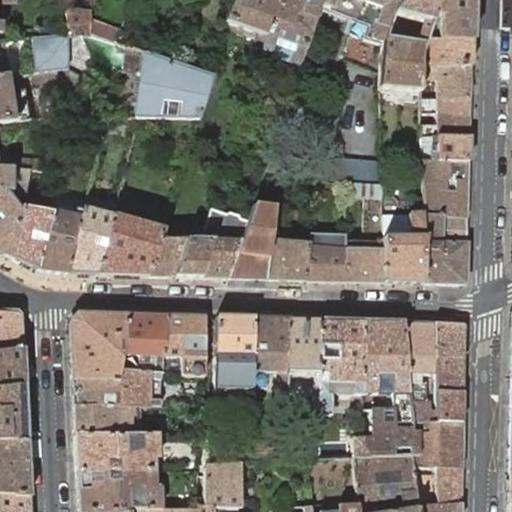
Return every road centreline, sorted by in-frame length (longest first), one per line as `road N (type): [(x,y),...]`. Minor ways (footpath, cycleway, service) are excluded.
road 1 (residential): [(42,302),(462,309),(486,303)]
road 2 (residential): [(486,303),(494,0)]
road 3 (residential): [(52,511),(42,302)]
road 4 (residential): [(481,511),(486,303)]
